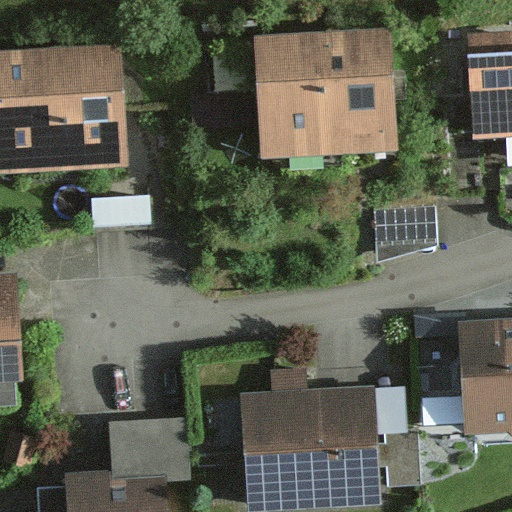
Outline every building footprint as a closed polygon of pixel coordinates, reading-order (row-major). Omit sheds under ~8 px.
[(392,36),(254,44),(261,169),(400,161),(392,36)] [(122,54),(0,60),(0,184),(129,178),(122,54)] [(511,62),(468,65),(474,151),(511,148),(511,62)] [(0,412),(17,412),(16,394),(24,394),(18,280),(0,280),(0,412)] [(473,446),(511,444),(511,334),(467,336),(473,446)] [(273,395),(241,397),(246,511),(381,511),(378,438),(408,437),(405,390),(376,392),(376,390),(309,394),(308,371),(271,373),(273,395)] [(123,487),(73,491),(74,511),(166,511),(165,488),(197,486),(192,427),(118,433),(123,487)]
